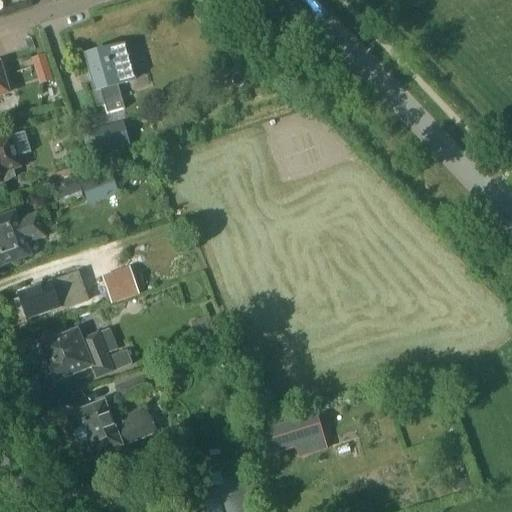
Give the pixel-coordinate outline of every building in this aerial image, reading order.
[(122,104),(117,88),(132,84),(122,47),(87,57),(97,94),(100,93),(105,109),(122,104)] [(122,126),(83,137),(89,158),(128,147),(122,126)] [(24,133),(11,137),(0,140),(0,183),(0,184),(0,182),(4,180),(6,183),(11,178),(14,178),(11,170),(21,167),(17,155),(30,151),(24,133)] [(111,176),(82,187),(89,206),(118,195),(111,176)] [(52,184),(60,206),(83,198),(76,177),(52,184)] [(26,244),(45,237),(36,214),(17,221),(15,213),(0,218),(0,268),(31,257),(26,244)] [(129,268),(103,277),(112,304),(138,295),(129,268)] [(53,300),(83,290),(78,275),(50,285),(50,284),(19,295),(28,320),(57,310),(53,300)] [(205,318),(191,322),(196,337),(210,332),(205,318)] [(55,383),(92,368),(96,380),(132,366),(127,352),(108,360),(98,335),(81,341),(78,332),(40,347),(48,365),(47,365),(55,383)] [(168,384),(162,369),(115,387),(121,403),(155,390),(155,389),(168,384)] [(86,463),(157,433),(145,409),(120,419),(120,418),(112,421),(104,402),(67,418),(86,463)] [(262,435),(267,453),(322,438),(317,420),(262,435)] [(182,423),(159,432),(165,447),(188,438),(182,423)] [(187,511),(256,511),(240,460),(203,470),(210,493),(184,501),(187,511)] [(457,481),(461,494),(473,491),(469,478),(457,481)]
